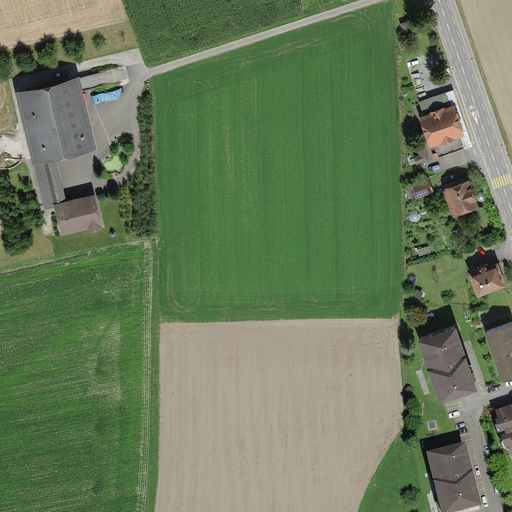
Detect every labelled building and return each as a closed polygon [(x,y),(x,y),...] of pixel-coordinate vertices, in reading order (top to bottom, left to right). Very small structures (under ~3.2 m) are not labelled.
[(412,20),(400,25),(404,35),(416,31),(412,20)] [(81,75),(20,88),(36,160),(59,155),(97,146),(81,75)] [(450,92),(415,102),(432,157),(467,146),(450,92)] [(423,149),(416,151),(417,157),(413,158),(415,164),(427,160),(423,149)] [(59,155),(36,160),(47,209),(59,207),(58,198),(67,197),(59,155)] [(426,180),(407,186),(410,197),(429,191),(426,180)] [(463,184),(441,192),(449,215),(471,208),(463,184)] [(106,226),(100,191),(67,197),(58,198),(59,207),(63,233),(106,226)] [(456,259),(436,266),(440,277),(460,270),(456,259)] [(491,268),(467,277),(474,295),(498,287),(491,268)] [(511,332),(510,325),(484,333),(499,380),(511,376),(511,332)] [(452,327),(415,340),(437,402),(473,389),(452,327)] [(511,414),(487,423),(503,467),(511,463),(511,414)] [(477,511),(462,451),(424,460),(437,511),(477,511)]
